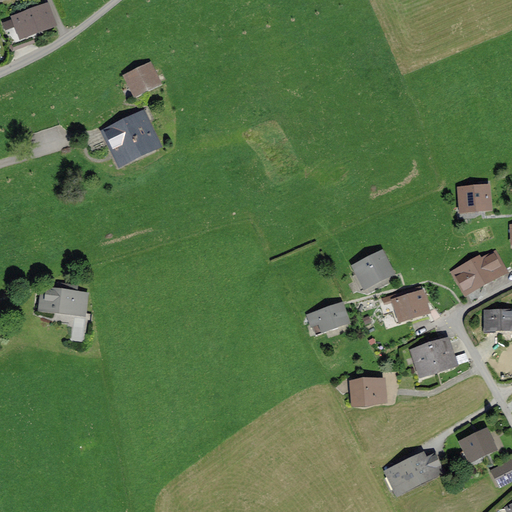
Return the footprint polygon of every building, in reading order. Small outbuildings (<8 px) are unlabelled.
[(51,24),(45,9),(17,20),(23,35),(51,24)] [(12,19),(4,21),(5,29),(14,27),(12,19)] [(13,42),(20,38),(15,28),(8,31),(13,42)] [(132,86),(135,93),(156,83),(148,67),(128,77),(132,86)] [(120,162),(155,145),(142,117),(107,134),(120,162)] [(465,200),(466,210),(489,208),(487,188),(460,190),(461,201),(465,200)] [(380,255),(357,267),(360,273),(353,277),(356,282),(363,279),(366,285),(389,273),(380,255)] [(456,273),(467,292),(482,283),(483,285),(505,273),(495,256),(480,264),(478,261),(456,273)] [(76,286),(59,284),(58,293),(44,291),(41,308),(82,313),(84,296),(75,295),(76,286)] [(394,296),(402,319),(426,312),(418,289),(394,296)] [(337,325),(346,322),(340,307),(309,317),(316,336),(326,332),(325,329),(332,327),(333,330),(338,328),(337,325)] [(495,332),(494,328),(511,328),(511,313),(486,313),(486,333),(495,332)] [(74,317),(73,339),(84,339),(85,317),(74,317)] [(440,343),(439,340),(429,344),(438,370),(454,365),(446,341),(440,343)] [(438,370),(429,344),(421,346),(422,349),(414,352),(418,365),(416,366),(418,374),(421,373),(422,375),(438,370)] [(383,381),(353,383),(355,404),(384,402),(383,381)] [(460,453),(464,462),(491,449),(485,434),(464,444),(467,450),(460,453)] [(422,458),(389,473),(398,491),(441,470),(435,457),(424,462),(422,458)] [(511,479),(511,461),(493,471),(500,486),(511,479)]
